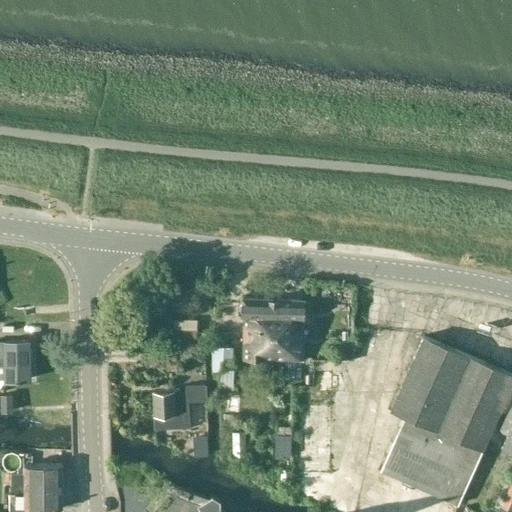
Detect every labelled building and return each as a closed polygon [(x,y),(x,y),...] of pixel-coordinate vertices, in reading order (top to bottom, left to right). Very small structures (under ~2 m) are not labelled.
[(239,303),(239,313),(239,314),(243,316),(243,359),(273,360),(273,299),(243,298),(243,301),(239,303)] [(276,300),(273,299),(273,360),(292,360),(296,360),(302,360),(304,300),(276,300)] [(5,379),(30,379),(29,340),(5,341),(5,355),(0,354),(0,366),(5,367),(5,379)] [(154,393),(155,428),(189,426),(188,401),(206,400),(206,386),(186,387),(187,391),(154,393)] [(12,410),(12,395),(1,395),(2,411),(12,410)] [(511,400),(498,429),(508,433),(501,448),(511,453),(511,400)] [(207,437),(195,438),(196,455),(207,454),(207,437)] [(340,475),(335,486),(356,496),(375,457),(353,447),(345,465),(336,461),(331,471),(340,475)] [(375,457),(356,496),(377,505),(396,466),(375,457)] [(11,511),(35,511),(36,509),(61,509),(62,464),(25,464),(25,494),(19,494),(19,507),(11,507),(11,511)] [(396,466),(377,505),(391,511),(399,511),(416,476),(396,466)] [(416,476),(399,511),(424,511),(437,485),(416,476)] [(116,510),(135,507),(131,482),(112,485),(116,510)] [(437,485),(424,511),(450,511),(459,495),(437,485)] [(212,496),(197,504),(201,511),(222,511),(220,511),(220,501),(212,496)]
